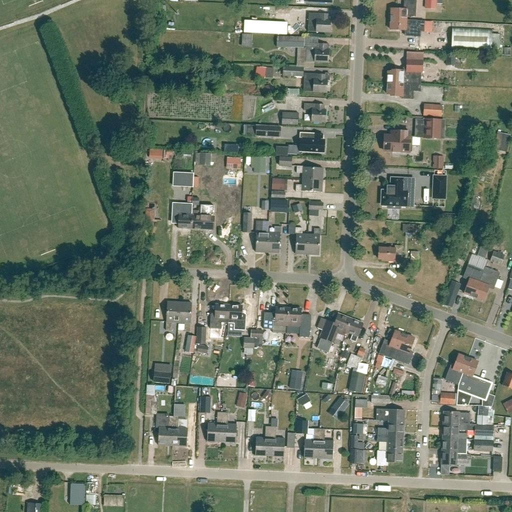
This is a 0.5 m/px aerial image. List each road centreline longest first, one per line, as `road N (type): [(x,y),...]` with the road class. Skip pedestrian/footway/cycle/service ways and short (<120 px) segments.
road 1 (unclassified): [(511,487),(0,464)]
road 2 (residential): [(347,280),(361,0)]
road 3 (residential): [(347,280),(144,270)]
road 4 (residential): [(423,463),(430,366),(449,319)]
